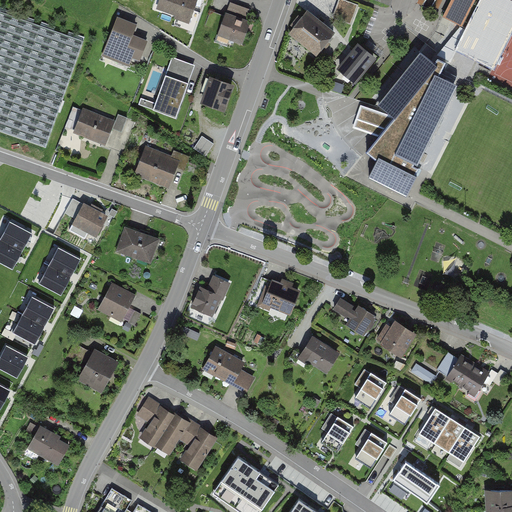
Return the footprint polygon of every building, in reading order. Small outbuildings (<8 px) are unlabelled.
[(199,1),(196,0),(158,0),(155,11),(192,23),(199,1)] [(511,0),(451,0),(443,17),(461,26),(467,29),(457,49),(494,67),(511,30),(511,0)] [(336,29),(307,7),(289,30),(317,53),(336,29)] [(84,42),(0,13),(0,131),(48,148),(84,42)] [(244,51),(254,24),(226,14),(216,40),(244,51)] [(148,37),(113,25),(106,49),(140,61),(148,37)] [(511,30),(489,77),(511,88),(511,30)] [(337,70),(355,84),(376,59),(359,45),(337,70)] [(439,75),(446,62),(439,58),(435,63),(421,52),(418,49),(375,102),(378,105),(383,109),(392,115),(394,117),(385,128),(379,135),(375,141),(366,152),(378,161),(370,177),(407,195),(417,175),(415,174),(419,166),(416,165),(456,84),(439,75)] [(178,117),(189,83),(165,75),(154,109),(178,117)] [(227,114),(235,87),(211,79),(202,106),(227,114)] [(394,117),(392,115),(361,104),(360,107),(356,118),(385,128),(394,117)] [(117,122),(79,108),(70,133),(108,147),(117,122)] [(385,128),(356,118),(353,127),(379,135),(385,128)] [(214,143),(202,136),(194,149),(206,157),(214,143)] [(146,149),(135,174),(168,188),(179,163),(146,149)] [(108,215),(85,203),(74,224),(97,236),(108,215)] [(0,231),(18,239),(28,218),(0,204),(0,231)] [(158,237),(126,225),(116,253),(147,265),(158,237)] [(81,269),(92,248),(50,227),(39,248),(81,269)] [(0,257),(8,261),(18,239),(0,231),(0,257)] [(70,291),(81,269),(39,248),(28,270),(70,291)] [(215,320),(231,280),(214,274),(198,313),(215,320)] [(290,317),(302,285),(272,274),(260,306),(290,317)] [(137,293),(112,280),(97,310),(122,323),(137,293)] [(53,327),(64,306),(22,284),(11,306),(53,327)] [(368,331),(376,317),(342,297),(334,311),(368,331)] [(0,327),(41,349),(53,327),(11,306),(0,326),(0,327)] [(418,332),(394,319),(379,346),(403,359),(418,332)] [(314,337),(298,359),(324,377),(340,355),(314,337)] [(243,361),(217,346),(203,372),(229,387),(243,361)] [(103,395),(121,360),(96,347),(79,382),(103,395)] [(476,364),(461,356),(450,375),(465,384),(476,364)] [(435,382),(440,373),(417,362),(413,370),(435,382)] [(491,373),(476,364),(465,384),(479,392),(491,373)] [(368,377),(355,397),(372,408),(388,382),(371,372),(371,373),(365,369),(363,373),(368,377)] [(403,393),(390,414),(406,424),(422,398),(406,388),(405,389),(400,386),(397,390),(403,393)] [(153,448),(175,411),(149,396),(127,433),(153,448)] [(419,433),(434,442),(450,417),(435,408),(419,433)] [(174,461),(196,424),(175,411),(153,448),(174,461)] [(335,421),(322,441),(338,452),(354,426),(338,416),(337,417),(332,413),(329,417),(335,421)] [(434,442),(449,452),(465,426),(450,417),(434,442)] [(174,461),(195,473),(217,436),(196,424),(174,461)] [(449,452),(464,461),(480,436),(465,426),(449,452)] [(39,427),(28,448),(58,464),(69,444),(39,427)] [(368,436),(355,457),(372,467),(388,442),(371,431),(371,432),(365,429),(363,433),(368,436)] [(238,456),(217,487),(252,511),(259,511),(274,491),(256,478),(260,472),(238,456)] [(444,484),(412,462),(397,485),(429,506),(444,484)] [(206,474),(198,485),(209,492),(216,481),(206,474)] [(124,511),(132,499),(113,488),(99,511),(124,511)] [(488,511),(492,511),(511,507),(511,491),(485,491),(488,511)] [(300,499),(290,511),(317,511),(318,511),(300,499)] [(153,511),(138,503),(132,511),(153,511)]
